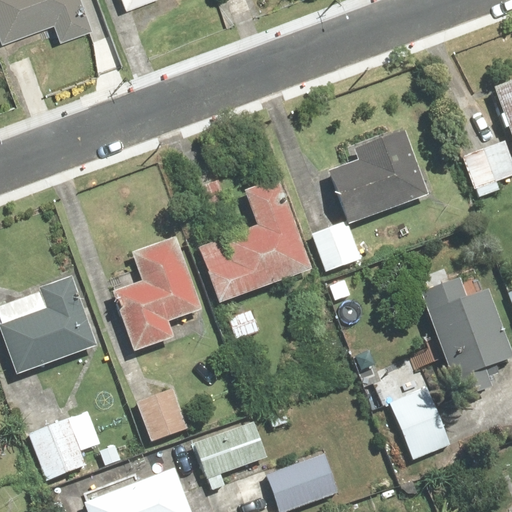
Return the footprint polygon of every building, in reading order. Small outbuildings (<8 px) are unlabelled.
[(86,0),(0,0),(0,21),(7,41),(58,23),(64,39),(96,27),(86,0)] [(511,80),(497,86),(511,129),(511,80)] [(327,159),(349,225),(432,197),(410,131),(327,159)] [(464,154),(479,199),(511,187),(511,160),(505,140),(464,154)] [(202,243),(223,305),(317,273),(284,176),(248,188),(260,224),(202,243)] [(345,223),(315,233),(328,273),(359,262),(345,223)] [(113,290),(136,355),(179,341),(173,323),(207,312),(181,235),(135,251),(145,280),(113,290)] [(422,289),(462,406),(499,394),(490,369),(511,361),(511,346),(492,287),(471,294),(465,275),(422,289)] [(0,302),(0,323),(18,378),(103,349),(78,276),(0,302)] [(232,342),(257,331),(247,309),(222,321),(232,342)] [(357,383),(364,380),(380,373),(369,350),(347,360),(357,383)] [(138,400),(152,441),(193,427),(179,386),(138,400)] [(431,386),(390,400),(406,448),(448,434),(431,386)] [(29,429),(47,481),(90,467),(84,451),(104,444),(92,407),(29,429)] [(260,422),(196,444),(208,479),(272,457),(260,422)] [(266,473),(279,511),(291,511),(344,494),(330,452),(266,473)] [(86,498),(90,511),(195,511),(180,466),(86,498)]
